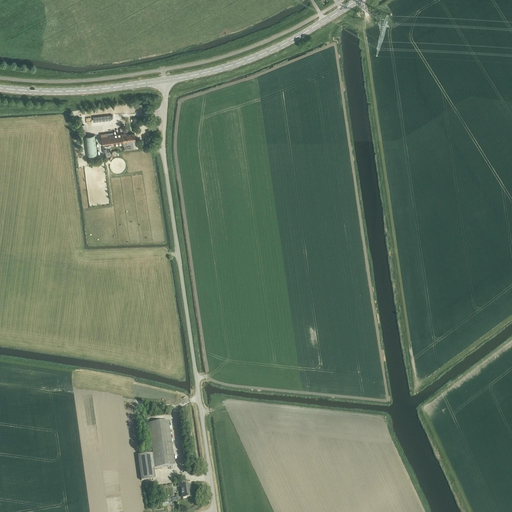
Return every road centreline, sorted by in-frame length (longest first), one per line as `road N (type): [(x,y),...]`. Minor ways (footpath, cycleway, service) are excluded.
road 1 (unclassified): [(215,511),(164,162),(165,81)]
road 2 (secondary): [(165,81),(256,57),(359,0)]
road 3 (secondary): [(0,88),(165,81)]
